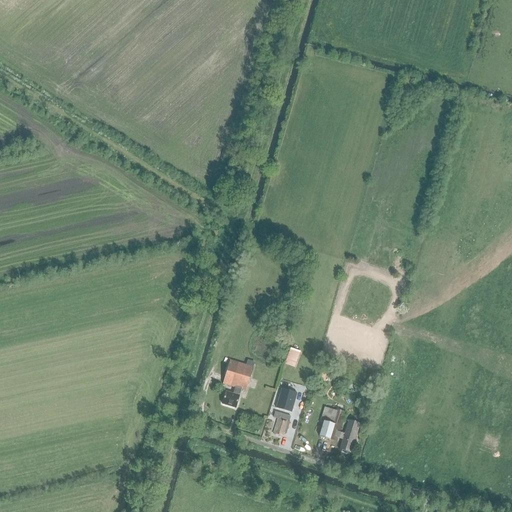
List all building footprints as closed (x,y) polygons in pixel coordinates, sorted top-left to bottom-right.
[(226,391),(222,404),(235,408),(241,390),(245,391),(253,367),(230,360),(222,384),(234,388),(233,393),(226,391)] [(281,389),(275,408),(291,413),(296,393),(281,389)] [(319,436),(334,441),(344,412),(334,409),(329,423),(324,421),(319,436)] [(277,419),(273,434),(282,437),(283,433),(286,434),(289,421),(290,416),(274,412),(273,417),(277,419)] [(339,432),(337,438),(342,440),(339,448),(339,449),(350,453),(360,424),(348,420),(344,434),(339,432)]
